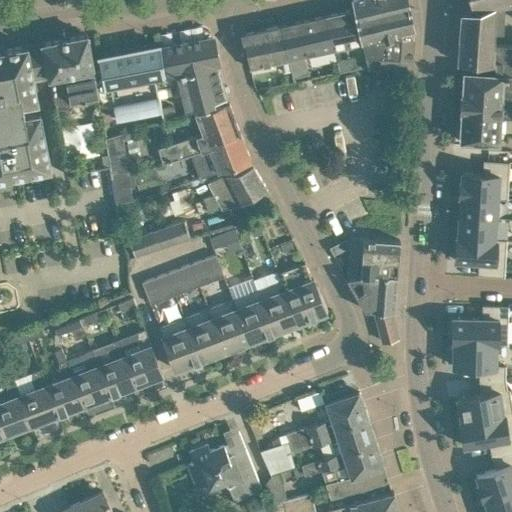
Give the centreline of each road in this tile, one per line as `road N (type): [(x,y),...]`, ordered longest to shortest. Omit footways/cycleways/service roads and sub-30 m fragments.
road 1 (residential): [(221,0),(254,128),(351,340)]
road 2 (residential): [(419,281),(431,0)]
road 3 (residential): [(123,446),(339,357),(351,340)]
road 4 (residential): [(448,511),(418,395),(419,281)]
road 5 (unclassified): [(0,27),(195,0)]
road 6 (residential): [(0,500),(123,446)]
